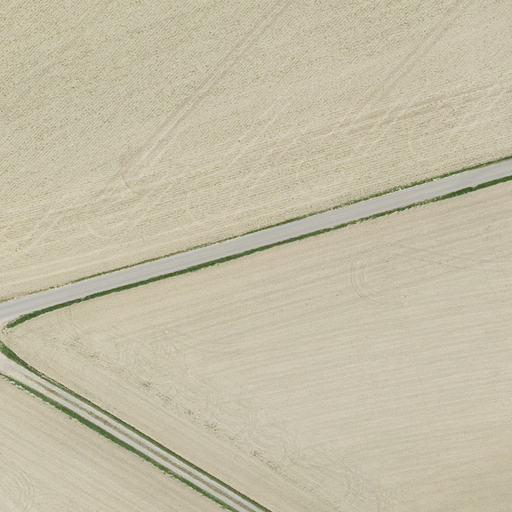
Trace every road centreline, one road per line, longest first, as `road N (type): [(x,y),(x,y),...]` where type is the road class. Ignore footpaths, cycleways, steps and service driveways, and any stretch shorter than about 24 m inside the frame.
road 1 (unclassified): [(511,167),(0,313)]
road 2 (track): [(251,511),(0,359)]
